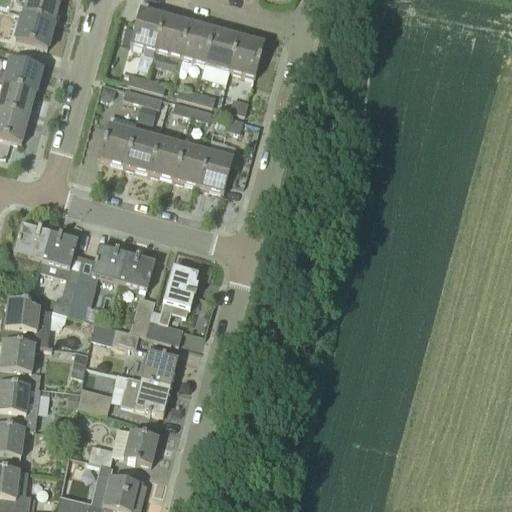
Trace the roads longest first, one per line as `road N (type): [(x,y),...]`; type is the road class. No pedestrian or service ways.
road 1 (residential): [(177,511),(246,253)]
road 2 (residential): [(246,253),(304,29)]
road 3 (residential): [(50,200),(104,0)]
road 4 (residential): [(246,253),(50,200)]
